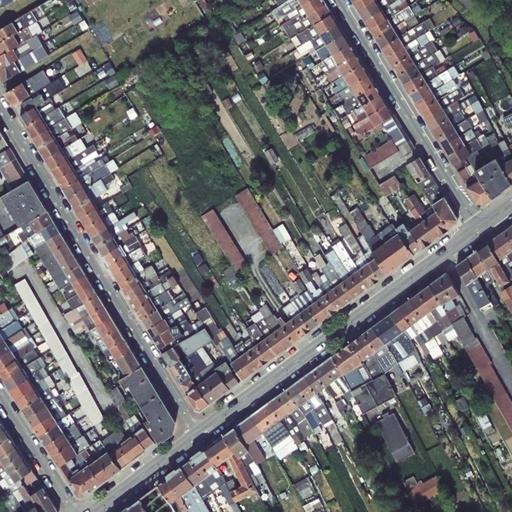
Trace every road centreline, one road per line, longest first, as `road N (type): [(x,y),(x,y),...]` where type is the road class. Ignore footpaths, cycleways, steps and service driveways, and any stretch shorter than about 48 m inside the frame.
road 1 (residential): [(0,106),(196,435)]
road 2 (secondary): [(477,229),(196,435)]
road 3 (residential): [(339,0),(477,229)]
road 4 (residential): [(76,511),(0,396)]
road 5 (secondary): [(196,435),(93,511)]
